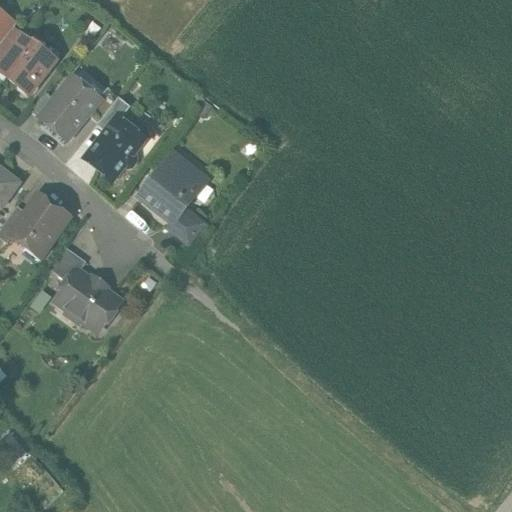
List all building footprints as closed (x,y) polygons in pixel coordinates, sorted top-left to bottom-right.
[(3,23),(0,27),(0,46),(12,32),(17,25),(6,17),(2,22),(3,23)] [(0,46),(0,61),(2,63),(21,39),(12,32),(0,46)] [(2,63),(0,65),(0,74),(18,89),(16,91),(27,99),(36,88),(35,86),(54,62),(35,47),(34,49),(21,39),(2,63)] [(54,102),(39,120),(67,143),(88,118),(100,103),(99,102),(72,80),(54,102)] [(108,92),(99,102),(100,103),(88,118),(97,125),(118,100),(108,92)] [(45,95),(30,113),(39,120),(54,102),(45,95)] [(97,125),(94,130),(104,137),(116,122),(118,124),(130,110),(118,100),(97,125)] [(104,137),(85,160),(113,182),(124,169),(125,170),(131,169),(135,164),(134,158),(133,157),(143,144),(118,124),(116,122),(104,137)] [(171,163),(169,161),(139,199),(173,225),(173,226),(185,211),(189,205),(184,202),(198,184),(186,175),(185,168),(178,162),(171,163)] [(0,170),(0,208),(1,209),(19,184),(0,170)] [(194,197),(202,203),(214,185),(206,180),(194,197)] [(26,215),(11,236),(12,237),(26,247),(23,251),(22,256),(35,265),(41,264),(48,253),(49,250),(47,248),(67,220),(38,199),(26,215)] [(17,208),(0,231),(0,239),(7,245),(12,237),(11,236),(26,215),(17,208)] [(185,211),(173,226),(173,225),(168,231),(187,246),(203,225),(185,211)] [(66,250),(50,271),(68,284),(77,272),(79,273),(86,264),(66,250)] [(79,273),(77,272),(68,284),(55,302),(68,311),(67,312),(97,334),(106,321),(111,320),(114,316),(114,311),(119,303),(104,291),(104,290),(92,281),(91,282),(79,273)]
